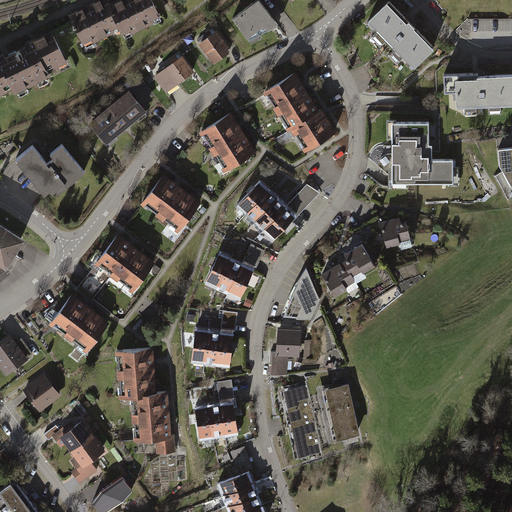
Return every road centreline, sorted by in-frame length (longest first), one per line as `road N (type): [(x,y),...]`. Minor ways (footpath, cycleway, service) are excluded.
road 1 (residential): [(317,31),(351,86),(359,137),(342,198),(284,266),(256,336),(261,422),(291,511)]
road 2 (residential): [(317,31),(197,100),(73,249)]
road 3 (residential): [(0,407),(74,511)]
